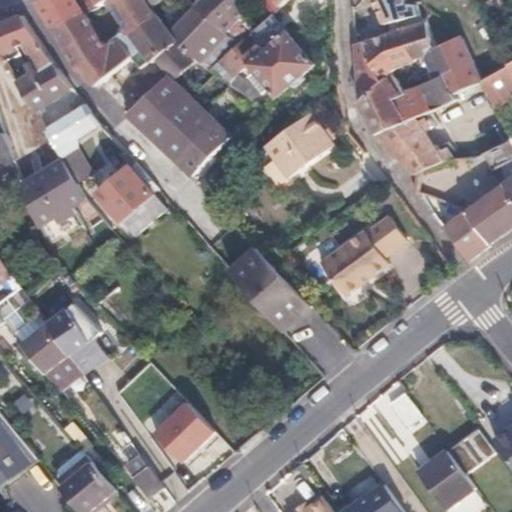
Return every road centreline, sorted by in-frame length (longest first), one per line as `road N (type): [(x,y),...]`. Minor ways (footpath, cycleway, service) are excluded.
road 1 (residential): [(474,290),(215,511)]
road 2 (unknown): [(22,0),(61,59),(210,221)]
road 3 (unknown): [(310,337),(426,511)]
